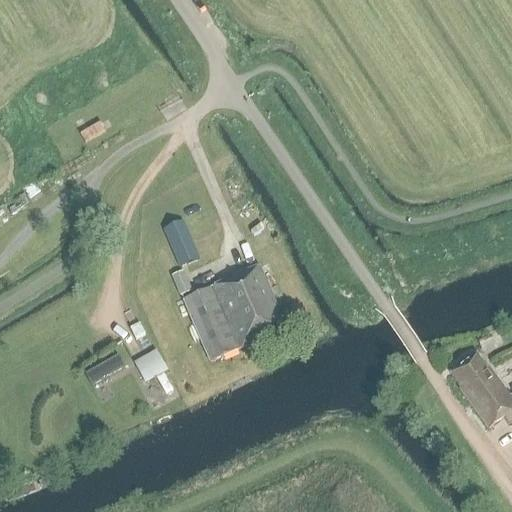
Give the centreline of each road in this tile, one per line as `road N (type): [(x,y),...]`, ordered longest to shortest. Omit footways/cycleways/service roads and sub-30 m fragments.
road 1 (unclassified): [(420,359),(173,0)]
road 2 (unclassified): [(420,359),(511,483)]
